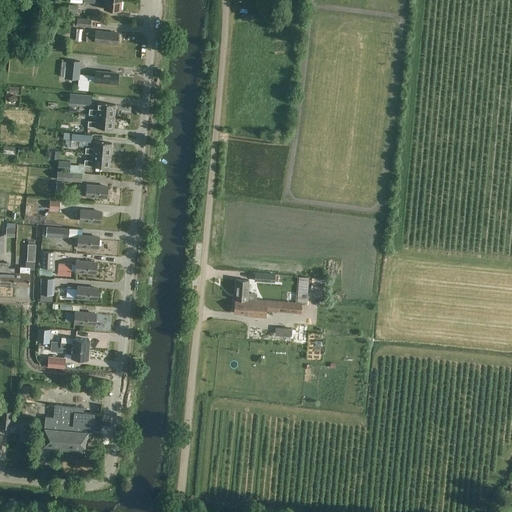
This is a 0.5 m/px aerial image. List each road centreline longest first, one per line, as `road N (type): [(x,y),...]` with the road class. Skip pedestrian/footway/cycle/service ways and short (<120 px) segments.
road 1 (track): [(179,511),(227,0)]
road 2 (residential): [(120,378),(154,0)]
road 3 (track): [(422,0),(398,253),(511,264)]
road 4 (residential): [(0,478),(100,482),(111,465),(120,378)]
road 5 (residential): [(120,378),(38,371),(25,353),(27,302),(0,301)]
